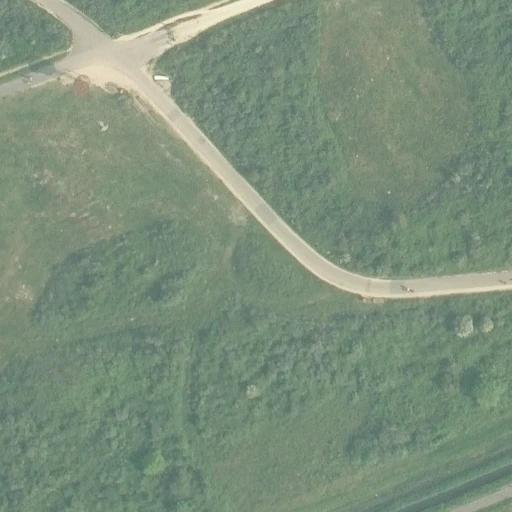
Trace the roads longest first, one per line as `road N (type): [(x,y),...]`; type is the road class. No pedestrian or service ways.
road 1 (unknown): [(247,201),(227,256),(235,288),(266,310),(298,315),(385,287)]
road 2 (unknown): [(321,511),(511,436)]
